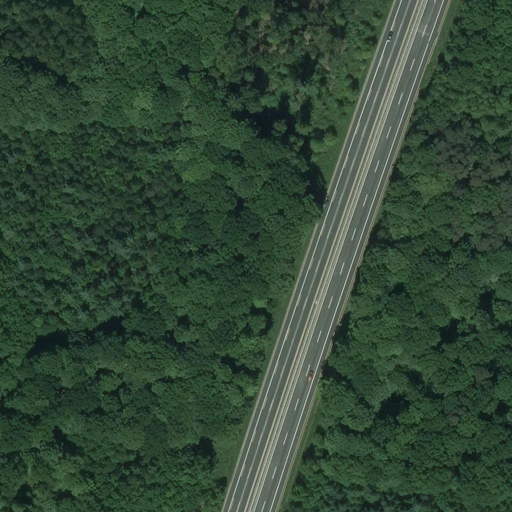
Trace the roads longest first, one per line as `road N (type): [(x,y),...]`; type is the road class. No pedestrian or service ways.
road 1 (motorway): [(411,0),(237,511)]
road 2 (motorway): [(263,511),(436,0)]
road 3 (track): [(219,449),(0,411)]
